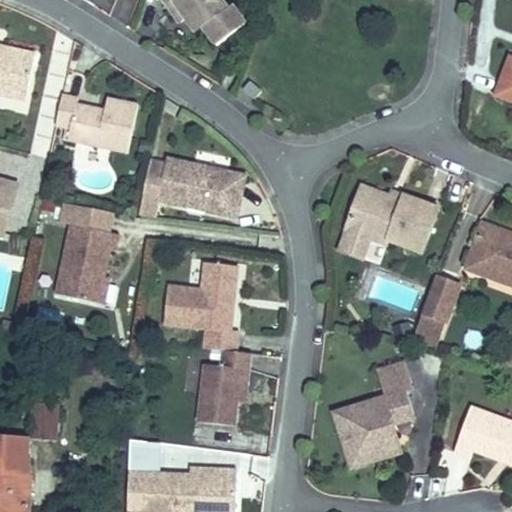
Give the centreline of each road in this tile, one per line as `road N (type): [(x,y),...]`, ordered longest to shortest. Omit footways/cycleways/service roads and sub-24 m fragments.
road 1 (residential): [(283,502),(307,274),(286,180)]
road 2 (residential): [(286,180),(260,145),(201,95),(41,0)]
road 3 (residential): [(423,117),(286,180)]
road 4 (unknown): [(493,163),(446,285)]
road 5 (residential): [(456,0),(451,54),(423,117)]
